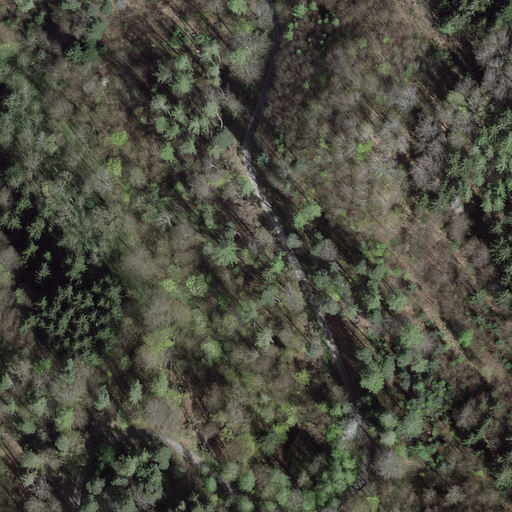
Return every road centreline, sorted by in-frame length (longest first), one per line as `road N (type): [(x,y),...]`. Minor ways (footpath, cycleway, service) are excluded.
road 1 (track): [(322,511),(354,490),(365,436),(250,174),(246,148),(277,37),(268,0)]
road 2 (track): [(73,511),(83,460),(98,445),(135,433),(173,443),(239,495),(277,511)]
